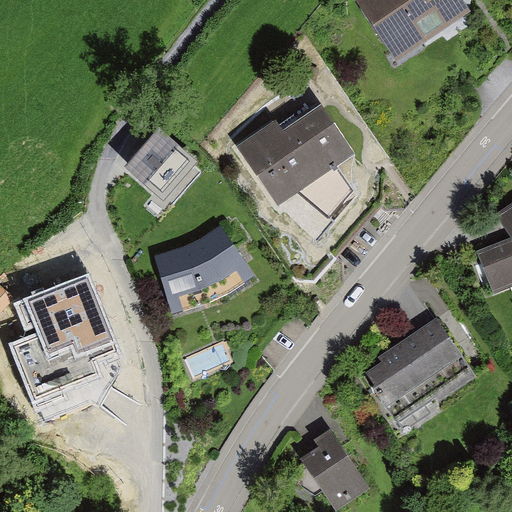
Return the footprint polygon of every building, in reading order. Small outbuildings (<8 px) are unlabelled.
[(460,0),(358,0),(355,3),(394,62),(469,13),(460,0)] [(275,124),(237,150),(278,209),(353,157),(320,109),(282,135),(275,124)] [(195,168),(156,137),(126,175),(165,205),(195,168)] [(511,236),(511,240),(476,254),(493,296),(511,288),(511,204),(497,212),(511,236)] [(194,248),(153,260),(173,318),(217,304),(255,280),(220,230),(194,248)] [(24,300),(38,335),(9,346),(33,406),(101,380),(94,363),(121,352),(90,273),(24,300)] [(0,294),(0,320),(13,304),(0,294)] [(472,377),(436,322),(360,372),(396,426),(472,377)] [(318,449),(299,461),(331,511),(338,511),(368,494),(330,434),(315,443),(318,449)]
